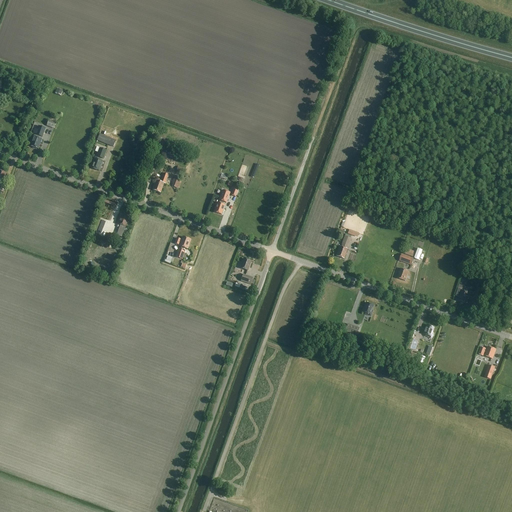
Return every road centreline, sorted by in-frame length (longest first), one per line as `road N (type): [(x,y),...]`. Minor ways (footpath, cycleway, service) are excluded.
road 1 (tertiary): [(272,250),(0,153)]
road 2 (unclassified): [(178,511),(272,250)]
road 3 (unclassified): [(302,261),(282,293),(205,506)]
road 4 (tertiary): [(511,337),(302,261)]
road 5 (trunk): [(511,57),(329,0)]
road 6 (unclassified): [(313,137),(272,250)]
